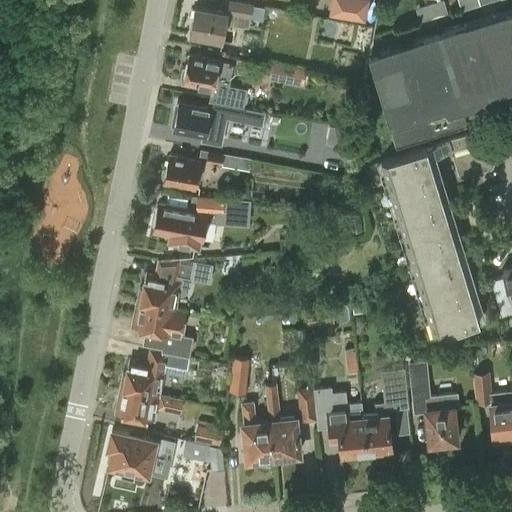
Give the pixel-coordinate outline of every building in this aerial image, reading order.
[(368,0),(330,0),(328,14),(365,21),(368,0)] [(251,5),(228,1),(226,12),(194,6),(189,33),(222,39),(225,22),(248,26),(251,5)] [(511,8),(452,27),(368,53),(395,144),(467,122),(463,109),(494,99),(491,91),(511,84),(511,8)] [(231,102),(243,105),(247,87),(224,82),(228,62),(187,53),(182,80),(211,86),(209,99),(231,103),(231,102)] [(274,62),(271,77),(304,84),(306,68),(274,62)] [(208,108),(178,102),(173,128),(205,134),(208,119),(223,122),(226,106),(209,103),(208,108)] [(351,128),(328,123),(325,140),(348,145),(351,128)] [(486,139),(483,129),(432,145),(435,154),(486,139)] [(493,162),(488,144),(452,155),(458,173),(462,176),(490,167),(493,162)] [(478,317),(427,146),(381,160),(433,331),(478,317)] [(243,157),(222,153),(199,149),(197,160),(168,154),(163,181),(193,187),(198,161),(220,165),(220,164),(248,169),(248,170),(258,172),(261,161),(251,159),(251,157),(244,156),(243,157)] [(199,238),(203,220),(239,223),(241,199),(195,195),(193,211),(158,203),(152,230),(169,233),(167,241),(197,246),(198,238),(199,238)] [(333,213),(334,234),(334,235),(361,233),(359,211),(333,213)] [(158,260),(154,278),(144,276),(141,288),(140,288),(137,301),(170,307),(173,293),(177,294),(182,293),(186,291),(189,286),(191,278),(208,281),(210,271),(211,271),(212,265),(193,262),(192,266),(179,264),(180,259),(158,260)] [(511,266),(502,270),(505,278),(490,282),(500,316),(511,312),(511,266)] [(169,352),(187,355),(190,336),(180,334),(185,310),(170,307),(137,301),(132,326),(164,332),(161,350),(169,352)] [(333,318),(332,302),(304,305),(305,321),(333,318)] [(161,350),(160,350),(148,348),(145,366),(127,362),(125,374),(123,374),(120,387),(153,393),(158,370),(184,376),(188,355),(187,355),(169,352),(161,350)] [(247,357),(233,356),(230,389),(244,391),(247,357)] [(375,408),(361,410),(366,448),(390,445),(386,407),(406,405),(403,367),(381,369),(384,400),(374,401),(375,408)] [(492,399),(489,370),(473,371),(475,400),(492,399)] [(425,395),(423,376),(411,378),(415,410),(426,409),(429,442),(456,439),(453,406),(458,406),(456,392),(425,395)] [(264,383),(267,407),(279,405),(276,382),(264,383)] [(341,450),(366,448),(361,410),(360,400),(346,401),(345,389),(331,390),(330,385),(313,386),(316,418),(317,422),(329,421),(328,413),(337,412),(341,450)] [(301,420),(316,418),(313,386),(298,388),(301,420)] [(153,393),(120,387),(116,411),(148,418),(151,406),(178,411),(180,398),(153,393)] [(268,419),(268,416),(255,417),(253,399),(240,401),(242,419),(246,458),(272,455),(268,419)] [(511,399),(490,401),(494,435),(511,433),(511,399)] [(268,419),(272,455),(299,452),(294,413),(280,415),(279,405),(267,407),(268,416),(268,419)] [(223,429),(198,422),(194,437),(219,443),(223,429)] [(155,440),(110,430),(107,445),(111,447),(108,463),(120,466),(120,475),(133,478),(136,469),(147,472),(152,452),(169,456),(173,441),(160,438),(159,442),(155,441),(155,440)] [(222,447),(186,439),(184,449),(210,455),(211,468),(223,468),(222,447)]
